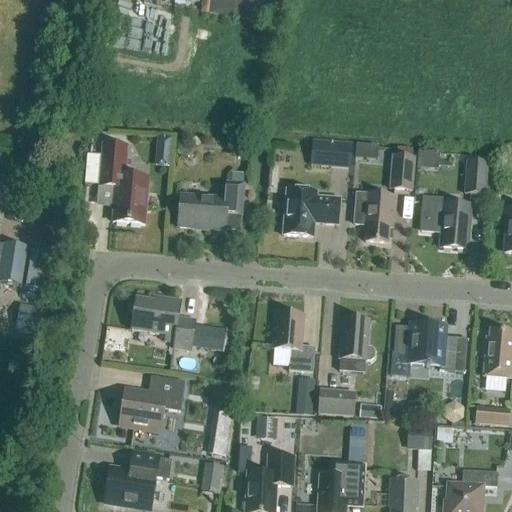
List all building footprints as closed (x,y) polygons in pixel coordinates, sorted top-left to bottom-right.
[(270,25),(274,1),(266,0),(202,0),(200,14),(270,25)] [(172,139),(157,138),(155,168),(169,169),(172,139)] [(309,167),(352,166),(351,142),(309,144),(309,167)] [(353,159),(377,160),(377,146),(354,145),(353,159)] [(112,224),(144,227),(148,181),(124,179),(127,149),(103,147),(99,188),(115,190),(112,224)] [(98,188),(100,158),(86,157),(84,187),(98,188)] [(415,161),(392,159),(389,192),(412,194),(415,161)] [(488,165),(466,163),(463,197),(486,198),(488,165)] [(178,230),(224,233),(225,217),(241,218),(243,187),(226,185),(225,201),(181,198),(178,230)] [(314,226),(338,227),(340,202),(316,200),(316,195),(286,192),(283,238),(312,240),(314,226)] [(352,226),(363,227),(366,228),(365,244),(387,246),(388,229),(391,230),(394,199),(355,196),(352,226)] [(470,208),(439,206),(440,202),(422,201),(420,233),(441,235),(440,250),(466,252),(470,208)] [(511,211),(503,211),(501,228),(506,228),(504,255),(511,255),(511,211)] [(0,274),(0,282),(20,286),(26,250),(4,247),(0,274)] [(45,254),(38,253),(30,252),(26,288),(40,289),(45,254)] [(153,303),(136,301),(131,332),(165,338),(164,343),(174,345),(173,351),(190,353),(195,323),(178,320),(181,303),(154,299),(153,303)] [(288,374),(312,375),(314,349),(300,348),(302,318),(276,316),(273,352),(290,353),(288,374)] [(364,375),(365,362),(370,363),(374,360),(374,353),(371,349),(367,349),(369,323),(342,321),(338,373),(364,375)] [(392,358),(409,359),(408,366),(439,369),(439,373),(464,375),(467,341),(443,339),(443,329),(412,327),(411,330),(395,329),(392,358)] [(212,330),(211,350),(224,352),(226,331),(212,330)] [(511,381),(511,368),(511,342),(511,343),(511,335),(511,334),(490,333),(489,341),(486,341),(483,379),(511,381)] [(151,379),(148,397),(124,393),(121,412),(118,414),(117,419),(119,423),(119,427),(160,434),(164,412),(180,414),(184,385),(151,379)] [(187,402),(208,403),(208,383),(188,383),(187,402)] [(355,395),(319,392),(317,417),(353,419),(355,395)] [(454,404),(443,409),(443,421),(452,427),(463,422),(463,411),(454,404)] [(509,412),(475,409),(474,426),(507,429),(509,412)] [(277,421),(256,420),(255,441),(276,442),(277,421)] [(360,459),(365,427),(353,425),(351,437),(352,438),(349,457),(360,459)] [(432,430),(407,429),(406,451),(430,453),(432,430)] [(453,431),(437,430),(436,445),(452,447),(453,431)] [(129,476),(109,472),(104,504),(150,511),(155,480),(168,482),(172,462),(132,456),(129,476)] [(244,511),(274,511),(276,488),(292,489),(293,460),(267,458),(267,476),(247,475),(244,511)] [(224,469),(204,465),(200,492),(220,495),(224,469)] [(319,478),(316,511),(345,511),(346,510),(362,511),(364,468),(336,466),(335,479),(319,478)] [(444,511),(480,511),(482,490),(496,490),(497,476),(462,474),(461,488),(448,488),(447,505),(445,505),(444,511)] [(389,511),(414,511),(416,511),(418,484),(390,483),(388,510),(390,510),(389,511)]
